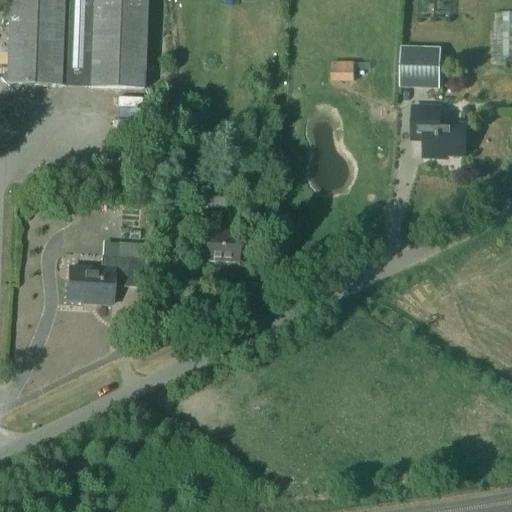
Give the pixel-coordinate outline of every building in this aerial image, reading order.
[(0,78),(0,79),(13,94),(20,87),(141,91),(144,0),(8,0),(7,72),(0,78)] [(511,12),(498,12),(496,59),(511,59),(511,12)] [(441,50),(403,48),(401,48),(400,80),(440,82),(441,50)] [(331,82),(355,83),(355,64),(331,63),(331,82)] [(179,138),(201,140),(203,111),(181,109),(179,138)] [(440,110),(434,110),(413,109),(412,138),(424,138),(423,159),(438,159),(438,157),(465,158),(466,126),(439,125),(440,110)] [(162,159),(182,161),(184,146),(163,144),(162,159)] [(200,207),(226,208),(226,192),(201,191),(200,207)] [(203,262),(237,265),(239,234),(218,233),(219,214),(210,214),(210,220),(206,220),(205,232),(203,262)] [(101,271),(70,269),(67,302),(84,303),(84,305),(111,307),(113,288),(143,290),(145,260),(102,257),(101,271)]
